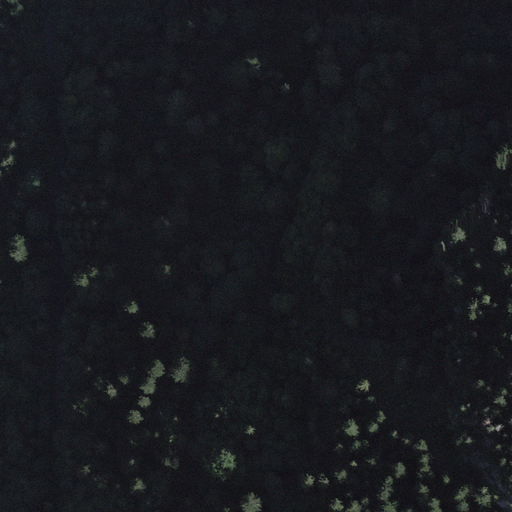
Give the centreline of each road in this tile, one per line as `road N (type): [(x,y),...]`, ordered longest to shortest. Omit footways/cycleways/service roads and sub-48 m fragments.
road 1 (track): [(411,0),(325,137),(281,247),(206,384),(184,511)]
road 2 (track): [(63,511),(60,112),(48,0)]
